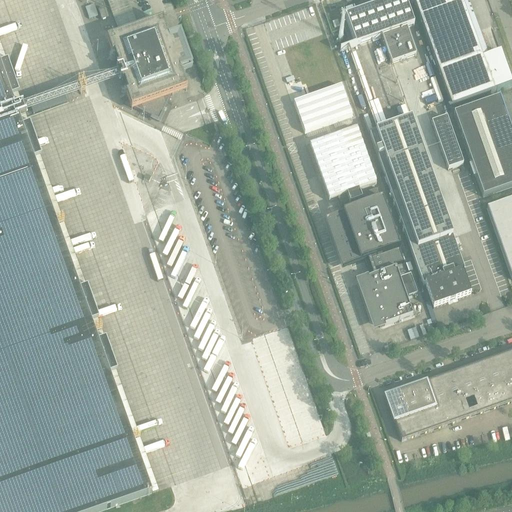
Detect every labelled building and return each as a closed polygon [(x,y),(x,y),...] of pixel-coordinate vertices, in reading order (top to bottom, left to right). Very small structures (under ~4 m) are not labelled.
[(106,0),(117,30),(136,23),(127,0),(106,0)] [(404,0),(396,0),(345,18),(355,47),(339,52),(340,53),(382,38),(391,65),(416,56),(406,30),(414,27),(404,0)] [(420,1),(413,3),(451,108),(496,92),(511,86),(511,85),(500,53),(488,57),(467,0),(424,0),(420,2),(420,1)] [(101,21),(107,19),(103,9),(98,11),(101,21)] [(337,21),(332,23),(334,30),(340,28),(337,21)] [(126,96),(129,104),(125,106),(130,108),(131,112),(134,111),(159,122),(167,103),(170,98),(187,92),(180,74),(192,70),(180,36),(168,40),(162,22),(119,37),(106,42),(112,57),(114,56),(118,68),(116,69),(118,75),(120,74),(121,78),(120,79),(122,85),(124,84),(128,96),(126,96)] [(0,511),(102,511),(130,503),(152,495),(134,444),(140,441),(138,436),(132,438),(110,376),(98,343),(96,336),(102,334),(100,328),(94,330),(91,324),(80,291),(58,228),(64,226),(62,221),(56,223),(34,161),(33,160),(22,128),(19,119),(26,116),(25,114),(24,112),(22,105),(15,107),(11,98),(0,65),(0,511)] [(341,87),(294,104),(304,135),(352,118),(341,87)] [(506,114),(504,115),(499,99),(454,115),(483,199),(511,188),(511,130),(506,114)] [(446,119),(431,124),(448,171),(463,166),(446,119)] [(470,296),(462,273),(464,272),(455,247),(461,245),(458,239),(453,241),(411,120),(376,133),(376,132),(369,134),(423,287),(425,286),(433,309),(470,296)] [(357,130),(309,147),(328,202),(338,199),(346,196),(350,206),(360,202),(362,201),(360,196),(359,192),(376,186),(357,130)] [(335,218),(324,222),(341,272),(352,268),(352,267),(364,263),(366,268),(368,275),(370,279),(396,270),(394,267),(404,263),(378,190),(360,196),(362,201),(360,202),(350,206),(346,196),(338,199),(343,215),(335,218)] [(511,200),(486,209),(511,281),(511,200)] [(370,279),(358,283),(373,326),(374,325),(379,327),(379,329),(412,317),(402,289),(399,279),(396,270),(370,279)] [(410,275),(399,279),(402,289),(405,288),(408,297),(417,294),(410,275)] [(495,360),(502,378),(511,374),(511,362),(509,355),(495,360)] [(502,378),(495,360),(481,364),(490,390),(504,385),(502,378)] [(468,369),(477,395),(490,390),(481,364),(468,369)] [(468,369),(467,370),(454,374),(463,400),(477,395),(468,369)] [(440,379),(449,405),(463,400),(454,374),(440,379)] [(511,403),(511,374),(502,378),(504,385),(511,404),(511,403)] [(442,428),(456,423),(449,405),(440,379),(427,384),(436,409),(442,428)] [(413,389),(422,414),(436,409),(427,384),(413,389)] [(497,409),(511,404),(504,385),(490,390),(497,409)] [(399,393),(408,419),(422,414),(413,389),(399,393)] [(483,414),(497,409),(490,390),(477,395),(483,414)] [(385,398),(394,424),(408,419),(399,393),(385,398)] [(483,414),(477,395),(463,400),(470,419),(483,414)] [(449,405),(456,423),(470,419),(463,400),(449,405)] [(408,419),(415,438),(442,428),(436,409),(422,414),(408,419)] [(401,443),(415,438),(408,419),(394,424),(401,443)]
